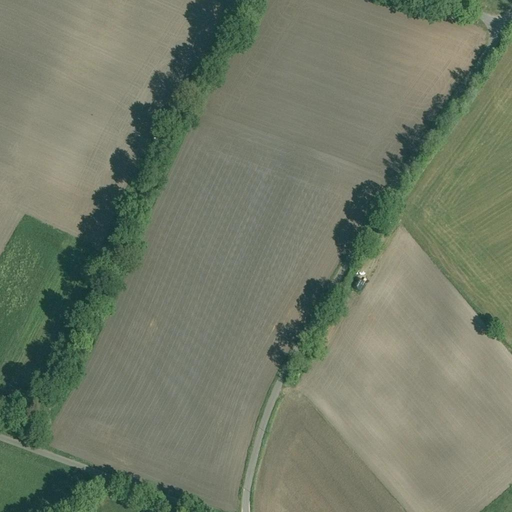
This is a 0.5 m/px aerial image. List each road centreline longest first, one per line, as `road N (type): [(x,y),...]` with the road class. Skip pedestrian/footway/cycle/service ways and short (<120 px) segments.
road 1 (unclassified): [(242,511),(262,424),(288,361),(388,191),(502,28)]
road 2 (unclassified): [(0,439),(190,511)]
